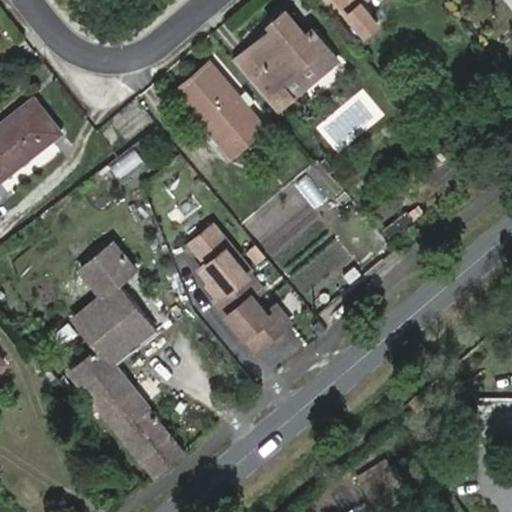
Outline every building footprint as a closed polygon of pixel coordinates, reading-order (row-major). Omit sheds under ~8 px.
[(340,0),(363,28),(379,15),(365,0),(340,0)] [(270,21),(273,26),(235,59),(277,109),(292,95),(294,97),(340,57),(312,26),(306,31),(286,7),(270,21)] [(266,128),(210,61),(178,89),(233,155),(266,128)] [(64,130),(36,96),(0,125),(0,178),(1,180),(64,130)] [(250,270),(252,268),(214,220),(191,239),(207,258),(199,264),(211,278),(209,280),(219,293),(216,296),(258,346),(290,318),(276,301),(267,309),(254,294),(263,286),(250,270)] [(184,446),(115,364),(157,329),(120,284),(138,269),(117,243),(83,271),(103,295),(76,317),(101,348),(73,371),(155,472),(158,475),(187,451),(184,446)] [(496,439),(511,439),(511,407),(496,407),(496,439)] [(380,509),(409,490),(393,463),(363,481),(380,509)]
